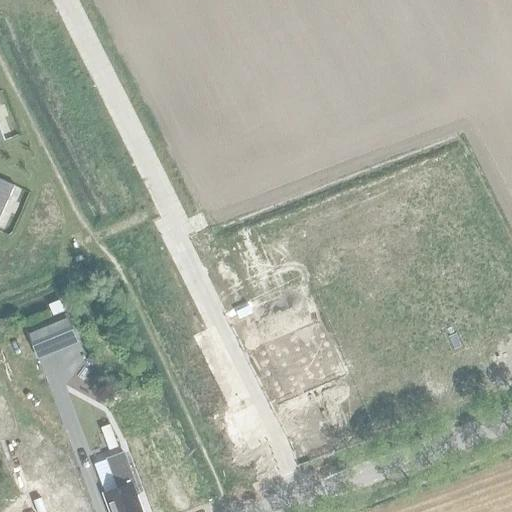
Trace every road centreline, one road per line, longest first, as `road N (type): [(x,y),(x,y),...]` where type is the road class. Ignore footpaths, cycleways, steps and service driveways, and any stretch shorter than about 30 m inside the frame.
road 1 (residential): [(307,497),(63,0)]
road 2 (tertiary): [(307,497),(511,418)]
